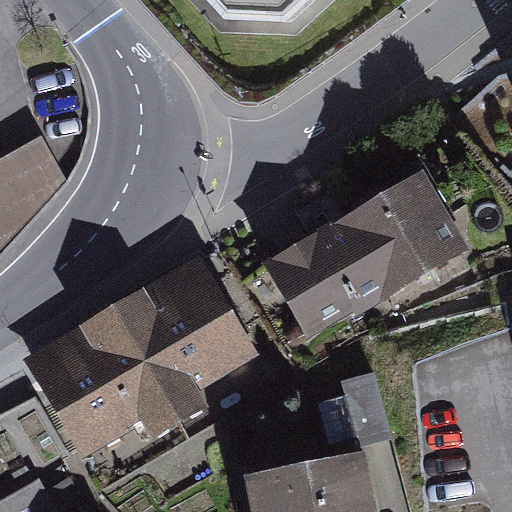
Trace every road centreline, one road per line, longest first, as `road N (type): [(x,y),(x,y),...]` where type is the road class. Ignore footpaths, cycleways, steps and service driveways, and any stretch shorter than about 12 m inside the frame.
road 1 (residential): [(140,150),(231,160),(281,146),(477,0)]
road 2 (tertiary): [(0,319),(106,223),(140,150)]
road 3 (tertiary): [(140,150),(134,74),(82,0)]
